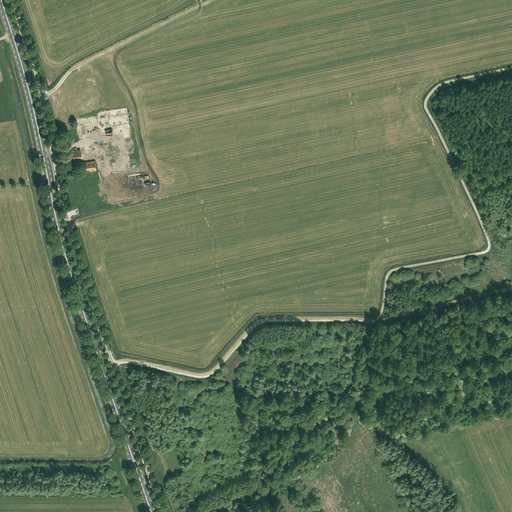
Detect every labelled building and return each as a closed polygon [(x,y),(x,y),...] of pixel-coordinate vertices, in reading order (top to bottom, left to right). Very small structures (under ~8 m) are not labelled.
[(128,115),(107,117),(108,128),(129,126),(128,115)] [(96,116),(75,119),(78,138),(99,135),(96,116)] [(103,157),(100,141),(94,142),(95,145),(80,148),(80,150),(72,151),(73,161),(82,159),(82,160),(100,157),(103,157)] [(115,144),(104,145),(105,155),(116,154),(115,144)] [(96,170),(95,161),(82,163),(84,172),(96,170)] [(125,187),(128,187),(127,180),(111,183),(113,191),(125,189),(125,187)]
